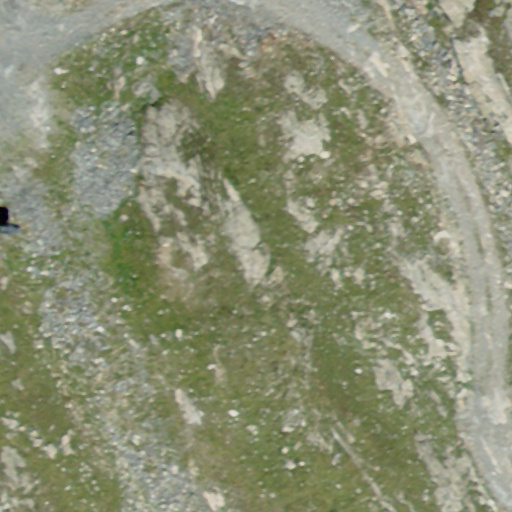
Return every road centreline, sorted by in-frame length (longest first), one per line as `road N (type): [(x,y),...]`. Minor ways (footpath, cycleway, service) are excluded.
road 1 (track): [(511,471),(487,398),(488,287),(458,170),(399,79),(272,0)]
road 2 (track): [(140,0),(45,31),(6,27),(0,19)]
